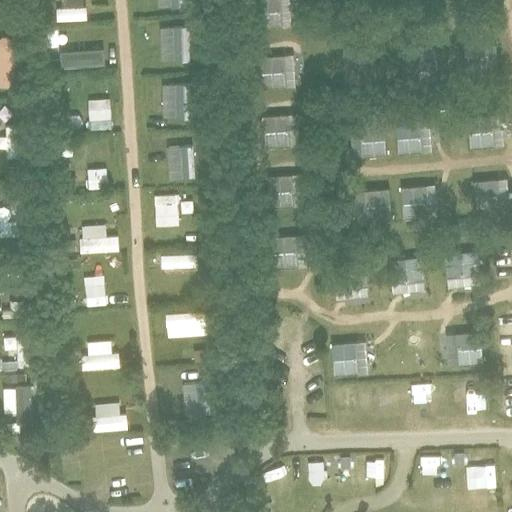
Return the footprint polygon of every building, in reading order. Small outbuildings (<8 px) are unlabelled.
[(80,18),(79,0),(59,0),(60,7),(51,7),(52,19),(80,18)] [(280,0),(250,0),(252,25),(282,23),(280,0)] [(155,59),(185,58),(183,23),(154,25),(155,59)] [(0,76),(11,76),(11,35),(0,35),(0,76)] [(494,76),(494,43),(460,43),(460,76),(494,76)] [(399,46),(399,78),(431,78),(431,46),(399,46)] [(54,49),(55,66),(100,63),(99,47),(54,49)] [(338,77),(369,81),(373,52),(356,50),(355,59),(340,57),(338,77)] [(291,53),(255,55),(256,86),(292,84),(291,53)] [(157,82),(157,116),(185,116),(186,82),(157,82)] [(86,106),(86,127),(111,127),(111,106),(86,106)] [(260,145),(292,143),(290,112),(258,114),(260,145)] [(507,112),(462,115),(464,146),(509,144),(507,112)] [(434,119),(390,120),(392,151),(436,149),(434,119)] [(378,122),(355,123),(356,154),(380,153),(378,122)] [(160,153),(183,169),(191,159),(168,142),(160,153)] [(85,185),(107,184),(107,167),(84,168),(85,185)] [(261,174),(265,206),(291,203),(289,189),(293,188),(291,170),(261,174)] [(469,179),(470,210),(503,209),(501,177),(469,179)] [(395,185),(397,215),(441,213),(440,184),(395,185)] [(361,218),(388,217),(386,186),(360,188),(361,218)] [(360,216),(358,189),(351,189),(352,217),(360,216)] [(152,193),(152,215),(177,215),(177,193),(152,193)] [(103,234),(102,223),(76,224),(77,251),(117,249),(116,233),(103,234)] [(266,235),(268,264),(305,262),(304,233),(266,235)] [(439,252),(441,284),(475,282),(473,249),(439,252)] [(192,264),(191,252),(156,254),(156,266),(192,264)] [(415,253),(381,259),(388,298),(421,292),(415,253)] [(348,302),(364,301),(361,260),(327,263),(330,300),(347,299),(348,302)] [(0,296),(0,315),(26,314),(23,271),(7,272),(8,297),(0,296)] [(210,309),(161,311),(162,335),(211,333),(210,309)] [(447,361),(477,359),(475,329),(445,331),(447,361)] [(373,371),(372,339),(325,341),(327,373),(373,371)] [(108,342),(83,342),(83,351),(108,351),(108,342)] [(78,368),(118,365),(117,351),(77,354),(78,368)] [(28,427),(28,385),(1,384),(1,427),(28,427)] [(83,415),(84,430),(125,427),(125,411),(115,412),(114,401),(90,402),(91,414),(83,415)] [(169,458),(205,455),(204,443),(169,445),(169,458)] [(174,478),(206,475),(204,457),(172,460),(174,478)] [(366,460),(367,475),(384,474),(383,459),(366,460)] [(503,511),(511,511),(511,501),(503,502),(503,511)]
